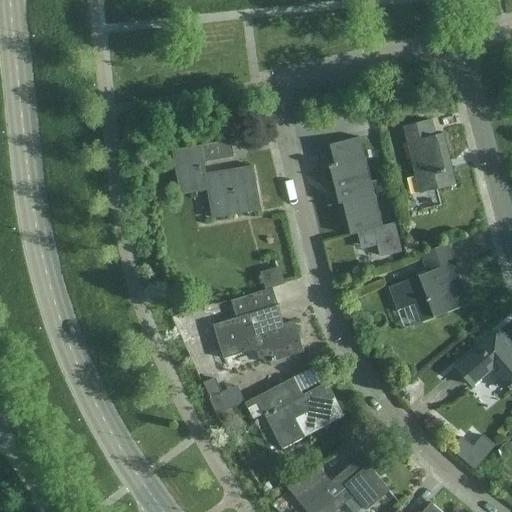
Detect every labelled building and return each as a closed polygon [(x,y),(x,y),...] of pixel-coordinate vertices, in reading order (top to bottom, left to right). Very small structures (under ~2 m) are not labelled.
[(444,134),(437,135),(433,120),(405,127),(422,193),(456,185),(444,134)] [(361,137),(310,150),(310,152),(331,146),(335,164),(329,165),(330,168),(331,168),(339,204),(343,203),(351,234),(358,233),(362,249),(378,246),(381,257),(402,252),(395,223),(383,227),(361,137)] [(233,157),(230,142),(174,151),(181,195),(208,191),(213,218),(261,210),(253,167),(207,175),(205,162),(233,157)] [(415,304),(422,322),(470,304),(455,264),(457,264),(450,244),(421,254),(428,273),(389,287),(398,311),(415,304)] [(280,266),(260,272),(265,289),(285,283),(280,266)] [(283,324),(273,289),(232,301),(237,318),(215,325),(225,359),(253,350),(258,352),(260,358),(264,360),(266,364),(304,352),(295,321),(283,324)] [(508,387),(511,390),(511,389),(511,345),(500,332),(443,381),(444,382),(458,371),(472,386),(493,368),(510,386),(508,387)] [(215,379),(205,384),(211,397),(221,392),(215,379)] [(264,415),(283,450),(344,417),(327,384),(303,396),(294,379),(246,404),(254,420),(264,415)] [(462,437),(451,449),(476,471),(497,446),(483,435),(473,447),(462,437)] [(501,457),(509,458),(511,454),(511,446),(511,445),(504,443),(498,450),(501,457)] [(389,492),(393,497),(394,496),(374,472),(381,466),(369,451),(331,483),(318,467),(290,491),(307,511),(335,511),(354,496),(366,510),(389,492)] [(441,511),(431,503),(423,511),(400,511),(399,510),(397,511),(441,511)]
